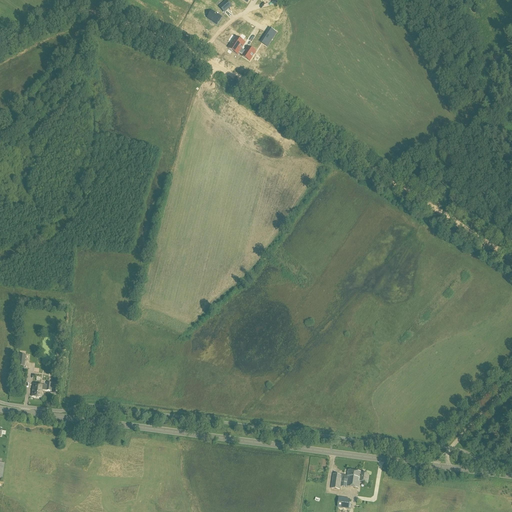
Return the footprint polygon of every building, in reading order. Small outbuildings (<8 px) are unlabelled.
[(231,11),(235,8),(229,3),(226,6),(231,11)] [(224,19),(215,13),(210,20),(219,26),(224,19)] [(224,38),(222,42),(230,46),(235,35),(224,30),(221,37),(224,38)] [(229,48),(237,54),(245,43),(237,38),(233,45),(232,44),(229,48)] [(270,46),(264,42),(260,49),(265,52),(270,46)] [(249,47),(242,57),(250,62),(256,52),(249,47)] [(268,51),(256,72),(261,74),(273,53),(268,51)] [(267,76),(272,79),(283,61),(278,58),(267,76)] [(32,397),(41,398),(42,390),(46,391),(45,391),(52,392),(57,392),(58,388),(56,388),(56,384),(52,384),(46,383),(46,385),(43,385),(33,384),(32,397)] [(332,489),(340,490),(340,487),(347,487),(358,488),(359,481),(367,483),(368,474),(361,473),(361,472),(348,470),(348,476),(333,474),(332,489)] [(338,498),(338,509),(342,508),(342,511),(349,511),(349,497),(338,498)]
